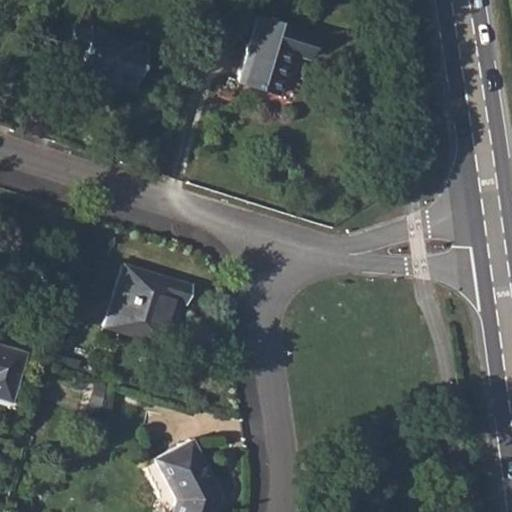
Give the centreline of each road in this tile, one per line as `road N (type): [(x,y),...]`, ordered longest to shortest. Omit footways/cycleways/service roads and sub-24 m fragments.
road 1 (residential): [(255,232),(277,419),(276,511)]
road 2 (residential): [(255,232),(0,150)]
road 3 (secondary): [(474,247),(510,511)]
road 4 (secondary): [(440,0),(474,247)]
road 5 (residential): [(474,247),(346,253),(255,232)]
road 6 (secondary): [(511,208),(478,0)]
